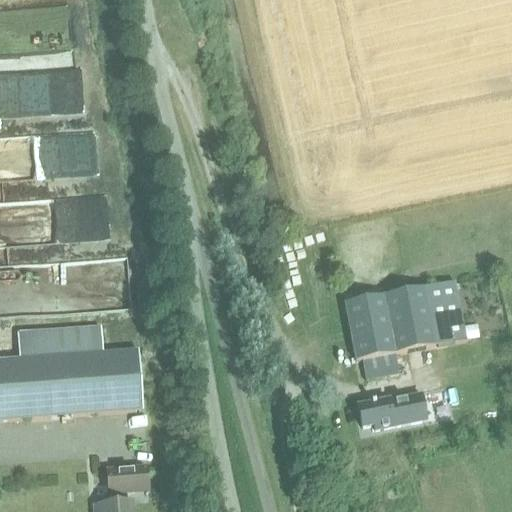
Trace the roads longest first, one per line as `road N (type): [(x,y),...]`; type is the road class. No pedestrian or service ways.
road 1 (track): [(300,511),(287,440),(289,372),(181,88),(152,49)]
road 2 (tertiary): [(269,511),(192,220)]
road 3 (unclassified): [(232,511),(189,276),(192,220)]
road 4 (tertiary): [(192,220),(144,0)]
